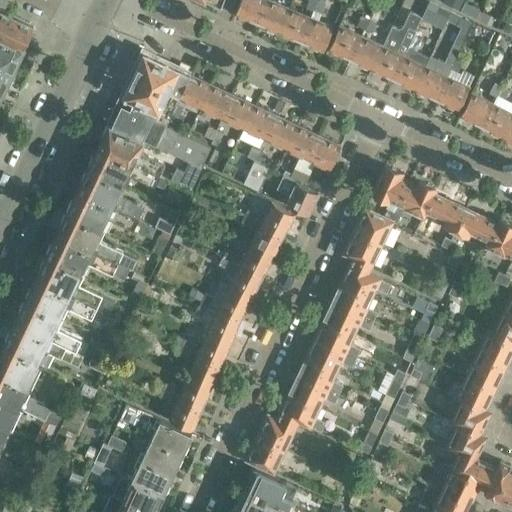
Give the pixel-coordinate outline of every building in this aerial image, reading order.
[(207,0),(231,11),(235,0),(207,0)] [(239,0),(234,12),(257,22),(266,0),(239,0)] [(274,0),(266,0),(257,22),(279,32),(290,6),(274,0)] [(312,16),(301,41),(323,50),(330,34),(333,25),(318,18),(320,12),(321,13),(325,2),(319,0),(317,0),(314,10),(312,16)] [(308,0),(306,6),(314,10),(317,0),(308,0)] [(429,0),(422,16),(443,26),(450,10),(429,0)] [(443,0),(443,1),(461,9),(464,2),(465,0),(443,0)] [(476,17),(479,9),(464,2),(461,9),(476,17)] [(404,26),(409,5),(401,3),(396,23),(404,26)] [(279,32),(301,41),(312,16),(290,6),(279,32)] [(0,8),(0,34),(23,45),(33,24),(0,8)] [(384,44),(372,68),(393,79),(405,54),(414,34),(423,17),(411,11),(408,18),(406,23),(404,27),(399,28),(392,25),(384,44)] [(426,64),(415,89),(436,99),(448,74),(472,22),(472,21),(461,16),(451,11),(447,19),(457,24),(461,26),(444,61),(438,58),(431,54),(426,64)] [(491,24),(495,16),(483,11),(479,19),(491,24)] [(363,14),(358,25),(365,28),(370,18),(363,14)] [(370,18),(365,28),(372,31),(376,21),(370,18)] [(511,33),(511,23),(507,21),(503,29),(511,33)] [(334,37),(329,48),(351,58),(362,34),(354,30),(339,23),(333,37),(334,37)] [(0,61),(13,68),(14,65),(17,64),(20,58),(18,55),(23,45),(0,34),(0,61)] [(362,34),(351,58),(372,68),(384,44),(362,34)] [(405,54),(393,79),(415,89),(426,64),(429,56),(416,49),(421,37),(414,34),(405,54)] [(110,123),(145,140),(156,145),(201,166),(210,146),(165,125),(168,117),(179,95),(190,73),(154,56),(156,53),(147,49),(146,52),(144,51),(143,53),(140,52),(135,62),(138,63),(130,81),(127,80),(122,90),(125,92),(110,123)] [(448,74),(436,99),(458,109),(464,95),(465,95),(470,84),(469,84),(456,78),(463,61),(455,58),(448,74)] [(0,88),(2,89),(7,79),(11,79),(14,72),(12,69),(13,68),(0,61),(0,88)] [(211,83),(190,73),(179,95),(178,97),(200,107),(211,83)] [(490,80),(485,88),(498,95),(502,86),(490,80)] [(211,83),(200,107),(221,118),(233,93),(211,83)] [(494,102),(481,126),(502,137),(503,137),(511,118),(511,102),(505,98),(509,90),(502,86),(498,95),(494,102)] [(467,100),(460,114),(481,126),(494,102),(472,90),(466,100),(467,100)] [(233,93),(221,118),(243,128),(254,104),(233,93)] [(254,104),(243,128),(264,138),(276,114),(254,104)] [(174,105),(165,125),(173,128),(183,109),(174,105)] [(276,114),(264,138),(286,148),(297,124),(276,114)] [(511,118),(503,137),(511,141),(511,118)] [(104,135),(100,145),(133,161),(160,173),(164,163),(140,151),(145,140),(110,123),(109,125),(106,126),(103,132),(104,135)] [(297,124),(286,148),(307,158),(319,134),(297,124)] [(211,139),(216,128),(209,125),(204,136),(211,139)] [(222,131),(216,128),(211,139),(217,142),(222,131)] [(319,134),(307,158),(325,166),(325,165),(330,167),(341,145),(319,134)] [(90,166),(89,167),(122,183),(127,173),(161,188),(167,178),(133,161),(100,145),(95,156),(91,156),(88,163),(90,166)] [(254,159),(259,149),(253,146),(248,157),(254,159)] [(265,152),(259,149),(254,159),(260,162),(265,152)] [(258,189),(268,168),(253,161),(243,182),(258,189)] [(385,165),(373,192),(378,194),(377,196),(390,202),(391,201),(398,204),(409,181),(400,176),(401,173),(385,165)] [(178,184),(189,189),(198,171),(188,166),(178,184)] [(301,170),(295,166),(292,172),(290,177),(297,180),(301,170)] [(83,180),(79,189),(112,205),(148,222),(153,212),(117,194),(122,183),(89,167),(88,169),(85,170),(82,176),(83,180)] [(309,173),(301,170),(297,180),(304,183),(309,173)] [(289,192),(284,201),(308,213),(319,190),(314,188),(313,188),(295,179),(284,174),(278,187),(289,192)] [(409,181),(398,204),(404,207),(404,208),(423,217),(434,193),(436,189),(418,181),(417,184),(409,181)] [(69,209),(69,211),(101,227),(106,216),(143,233),(148,222),(112,205),(79,189),(74,199),(71,200),(68,207),(69,209)] [(194,192),(186,209),(195,213),(203,196),(194,192)] [(434,193),(423,217),(424,218),(427,211),(443,220),(438,231),(451,237),(465,207),(434,193)] [(264,214),(260,222),(285,234),(296,212),(272,200),(269,206),(268,206),(264,214)] [(248,206),(245,214),(254,218),(257,211),(248,206)] [(365,207),(355,229),(384,242),(394,221),(387,217),(365,207)] [(394,210),(387,207),(384,214),(391,217),(394,210)] [(465,207),(456,225),(487,240),(484,246),(487,247),(498,223),(465,207)] [(169,233),(179,212),(170,208),(165,220),(159,217),(155,226),(161,229),(169,233)] [(400,213),(394,210),(391,217),(395,219),(394,220),(396,222),(400,213)] [(63,224),(58,233),(91,249),(125,265),(130,267),(135,257),(96,238),(101,227),(69,211),(67,214),(64,214),(61,221),(63,224)] [(245,214),(241,221),(250,225),(254,218),(245,214)] [(498,223),(487,247),(502,255),(500,258),(510,263),(511,257),(511,224),(500,219),(498,223)] [(255,231),(249,242),(255,246),(274,255),(285,234),(260,222),(259,224),(255,231)] [(344,252),(353,256),(373,265),(384,242),(355,229),(344,252)] [(48,254),(47,256),(80,271),(85,260),(124,280),(130,267),(125,265),(91,249),(58,233),(53,244),(50,244),(47,251),(48,254)] [(151,250),(159,254),(166,237),(159,234),(151,250)] [(451,237),(447,246),(453,249),(458,240),(451,237)] [(249,242),(239,263),(255,272),(263,276),(274,255),(255,246),(249,242)] [(226,248),(222,255),(225,256),(232,260),(235,253),(226,248)] [(173,260),(176,253),(169,250),(166,256),(173,260)] [(222,255),(218,263),(228,267),(221,281),(228,284),(252,297),(255,291),(263,276),(255,272),(239,263),(232,260),(225,256),(222,255)] [(42,268),(37,277),(70,293),(97,305),(107,310),(112,299),(75,282),(80,271),(47,256),(46,258),(43,258),(40,265),(42,268)] [(353,256),(350,262),(341,282),(373,297),(377,287),(386,291),(390,282),(382,278),(382,276),(371,270),(373,265),(353,256)] [(455,269),(446,265),(443,271),(452,275),(455,269)] [(494,279),(500,282),(505,272),(498,269),(494,279)] [(452,275),(443,271),(440,277),(449,282),(452,275)] [(500,282),(507,285),(511,275),(505,272),(500,282)] [(28,298),(27,300),(59,315),(64,304),(92,317),(93,316),(100,319),(105,310),(97,305),(70,293),(37,277),(32,288),(29,289),(26,295),(28,298)] [(464,281),(455,277),(452,285),(460,289),(464,281)] [(129,294),(137,298),(145,282),(137,278),(129,294)] [(205,293),(202,299),(211,304),(217,306),(241,319),(252,297),(228,284),(221,281),(212,297),(205,293)] [(341,282),(333,300),(373,319),(377,310),(369,306),(373,297),(341,282)] [(141,299),(149,302),(153,291),(155,286),(148,283),(141,299)] [(452,285),(448,293),(456,297),(460,289),(452,285)] [(199,298),(202,292),(191,287),(189,293),(199,298)] [(493,306),(502,310),(511,314),(511,289),(508,298),(498,293),(493,306)] [(153,291),(149,302),(156,305),(161,294),(153,291)] [(202,299),(198,308),(213,315),(207,328),(231,341),(241,319),(217,306),(211,304),(202,299)] [(21,312),(16,321),(49,337),(83,353),(87,345),(80,341),(81,339),(54,326),(59,315),(27,300),(26,302),(22,302),(19,309),(21,312)] [(333,300),(324,318),(355,333),(359,323),(369,328),(373,319),(333,300)] [(437,304),(429,300),(426,307),(434,311),(437,304)] [(486,330),(511,342),(511,314),(502,310),(493,329),(488,327),(486,330)] [(414,329),(423,333),(429,321),(419,317),(414,329)] [(324,318),(315,337),(356,356),(360,347),(350,343),(355,333),(324,318)] [(7,342),(6,344),(38,360),(43,349),(70,361),(71,360),(78,363),(83,353),(49,337),(16,321),(12,332),(8,333),(5,340),(7,342)] [(427,336),(437,340),(442,328),(432,324),(427,336)] [(177,334),(174,342),(197,352),(222,362),(231,341),(207,328),(200,344),(177,334)] [(109,332),(106,338),(117,343),(122,332),(116,329),(109,332)] [(414,329),(409,339),(418,343),(423,333),(414,329)] [(511,342),(486,330),(476,351),(505,365),(511,350),(511,342)] [(315,337),(306,355),(337,370),(342,360),(352,365),(356,356),(315,337)] [(418,343),(409,339),(402,355),(410,359),(418,343)] [(0,372),(27,386),(39,361),(6,344),(0,355),(0,372)] [(191,350),(181,345),(177,352),(188,357),(191,350)] [(97,361),(106,366),(111,354),(103,350),(97,361)] [(466,372),(495,386),(505,365),(476,351),(466,372)] [(197,352),(187,374),(213,385),(222,362),(197,352)] [(415,361),(423,364),(427,356),(419,352),(415,361)] [(306,355),(298,374),(339,392),(342,384),(333,379),(337,370),(306,355)] [(103,372),(106,366),(97,361),(94,368),(103,372)] [(405,369),(397,365),(393,373),(402,377),(405,369)] [(413,365),(409,374),(417,377),(421,369),(413,365)] [(0,397),(18,406),(45,419),(51,405),(24,392),(27,386),(0,372),(0,397)] [(466,372),(454,396),(484,409),(484,408),(495,386),(466,372)] [(181,388),(178,396),(203,407),(213,385),(187,374),(181,388)] [(298,374),(289,392),(320,407),(325,397),(334,401),(339,392),(298,374)] [(403,388),(413,392),(419,379),(409,374),(403,388)] [(394,395),(402,379),(395,375),(387,392),(394,395)] [(164,384),(162,388),(172,393),(176,385),(165,381),(164,384)] [(85,383),(81,392),(92,397),(96,389),(85,383)] [(400,395),(409,399),(413,392),(403,388),(403,387),(400,395)] [(162,389),(159,396),(169,400),(172,394),(162,389)] [(289,392),(280,411),(279,414),(296,422),(298,419),(312,425),(321,430),(325,420),(316,416),(320,407),(289,392)] [(387,392),(382,403),(389,406),(394,395),(387,392)] [(396,402),(406,407),(409,399),(400,395),(396,402)] [(172,413),(170,418),(194,429),(194,428),(203,407),(178,396),(171,412),(172,413)] [(460,400),(450,420),(480,432),(490,411),(484,408),(484,409),(454,396),(454,397),(460,400)] [(0,422),(8,426),(18,406),(0,397),(0,422)] [(409,408),(406,407),(396,402),(389,417),(402,423),(409,408)] [(124,403),(119,413),(131,419),(136,409),(124,403)] [(381,403),(378,409),(386,412),(389,407),(381,403)] [(51,408),(47,416),(56,421),(60,413),(51,408)] [(386,412),(378,409),(376,415),(384,418),(386,412)] [(140,410),(138,416),(149,421),(151,415),(140,410)] [(268,413),(258,436),(286,449),(297,427),(294,426),(296,422),(279,414),(277,418),(268,413)] [(55,424),(42,418),(38,425),(52,431),(55,424)] [(160,418),(150,439),(182,454),(182,453),(186,452),(189,446),(187,442),(192,433),(177,427),(178,426),(160,418)] [(455,424),(445,445),(475,457),(485,435),(480,432),(450,420),(449,422),(455,424)] [(0,443),(8,426),(0,422),(0,443)] [(385,428),(382,434),(390,438),(393,431),(385,428)] [(369,429),(364,441),(372,444),(377,433),(369,429)] [(390,438),(382,434),(379,441),(387,444),(390,438)] [(110,435),(107,443),(122,450),(125,442),(110,435)] [(255,441),(248,458),(271,469),(271,471),(275,473),(286,449),(258,436),(255,441)] [(150,439),(141,459),(173,473),(177,465),(180,464),(183,458),(181,454),(182,454),(150,439)] [(363,441),(360,447),(369,451),(372,445),(363,441)] [(94,461),(99,450),(90,445),(85,457),(94,461)] [(101,445),(94,461),(102,465),(109,449),(101,445)] [(475,457),(445,445),(444,446),(458,453),(450,468),(480,481),(480,482),(488,486),(486,489),(486,493),(494,497),(496,494),(511,506),(511,471),(507,469),(509,465),(501,462),(499,464),(497,468),(475,457)] [(0,471),(6,474),(26,483),(32,470),(24,465),(20,472),(9,467),(12,461),(0,455),(0,471)] [(141,459),(132,479),(163,493),(164,492),(168,491),(171,485),(169,482),(173,473),(141,459)] [(367,465),(364,471),(372,475),(375,469),(367,465)] [(272,475),(257,467),(256,469),(253,470),(250,476),(251,478),(248,484),(292,505),(295,498),(290,495),(295,485),(273,474),(272,475)] [(450,468),(440,489),(469,504),(480,482),(480,481),(450,468)] [(357,473),(348,469),(345,475),(354,479),(357,473)] [(372,475),(364,471),(361,478),(369,482),(372,475)] [(78,487),(83,476),(73,472),(68,483),(78,487)] [(354,479),(345,475),(342,482),(351,486),(354,479)] [(369,482),(361,478),(358,484),(366,488),(369,482)] [(26,484),(15,479),(11,487),(22,492),(26,484)] [(132,479),(123,498),(153,511),(154,511),(158,504),(162,503),(164,497),(163,494),(163,493),(132,479)] [(84,482),(80,491),(91,496),(96,487),(84,482)] [(240,502),(261,511),(289,511),(292,505),(248,484),(244,492),(242,493),(239,498),(240,501),(240,502)] [(440,489),(430,511),(431,511),(465,511),(469,504),(440,489)] [(153,511),(123,498),(115,511),(153,511)] [(12,511),(16,505),(6,500),(0,511),(12,511)] [(234,511),(261,511),(240,502),(239,504),(236,505),(234,510),(234,511)]
